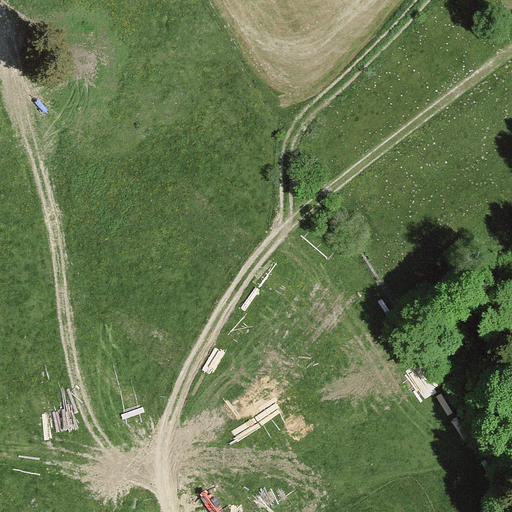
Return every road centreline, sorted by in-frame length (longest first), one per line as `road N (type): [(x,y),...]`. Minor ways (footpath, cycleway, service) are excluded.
road 1 (track): [(283,226),(511,51)]
road 2 (track): [(283,226),(286,145),(300,118),(422,0)]
road 3 (track): [(157,465),(185,377),(233,291),(283,226)]
